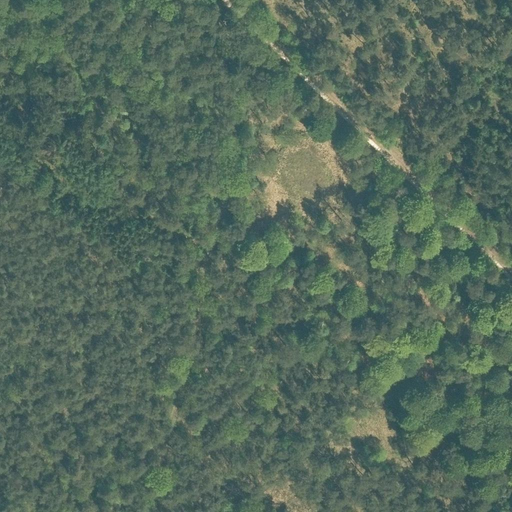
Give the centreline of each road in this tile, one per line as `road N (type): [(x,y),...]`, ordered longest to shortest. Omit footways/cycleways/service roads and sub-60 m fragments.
road 1 (track): [(155,511),(248,82),(275,40)]
road 2 (track): [(511,271),(233,0)]
